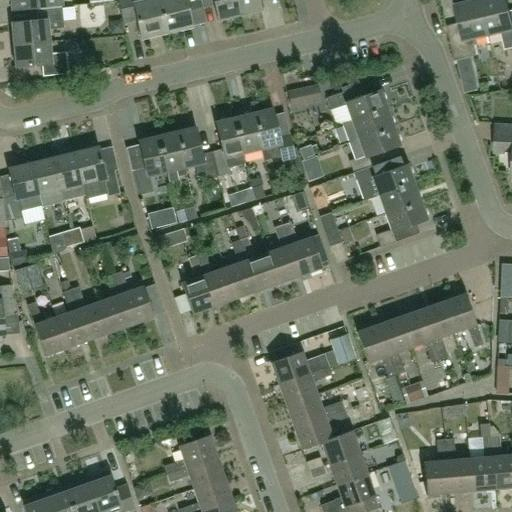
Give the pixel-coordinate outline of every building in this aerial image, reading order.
[(8,0),(8,1),(10,1),(11,12),(31,10),(36,10),(61,8),(60,0),(8,0)] [(157,0),(115,0),(121,23),(136,20),(140,39),(165,33),(157,0)] [(198,1),(199,1),(198,0),(157,0),(165,33),(191,27),(190,26),(203,23),(200,9),(198,1)] [(198,0),(199,1),(198,1),(200,9),(212,6),(216,22),(238,16),(234,0),(198,0)] [(234,0),(238,16),(260,11),(257,0),(234,0)] [(488,0),(480,2),(488,36),(500,34),(505,51),(511,49),(511,18),(510,19),(505,0),(488,0)] [(488,36),(480,2),(454,9),(460,31),(448,34),(455,62),(479,56),(475,40),(488,36)] [(75,3),(62,5),(64,18),(76,16),(75,3)] [(36,10),(37,22),(11,24),(13,47),(49,43),(48,30),(63,29),(61,8),(36,10)] [(50,53),(49,43),(13,47),(15,69),(42,66),(43,77),(69,75),(67,52),(50,53)] [(270,99),(286,98),(285,73),(269,74),(270,99)] [(327,100),(335,124),(341,125),(385,109),(379,92),(365,97),(360,83),(341,90),(342,94),(327,100)] [(409,83),(391,91),(397,105),(416,97),(409,83)] [(300,104),(321,102),(319,85),(298,87),(300,104)] [(281,156),(282,162),(294,159),(283,114),(274,116),(273,109),(254,114),(262,151),(261,152),(263,161),(281,156)] [(391,127),(385,109),(341,125),(342,126),(348,142),(391,127)] [(233,119),(243,156),(261,152),(262,151),(254,114),(233,119)] [(221,150),(212,152),(217,178),(230,175),(229,169),(245,165),(243,156),(233,119),(215,123),(221,150)] [(511,182),(511,126),(494,126),(493,154),(511,154),(511,182)] [(399,147),(391,127),(348,142),(354,160),(349,162),(353,173),(377,164),(374,156),(399,147)] [(217,178),(212,152),(202,155),(196,128),(175,133),(184,170),(195,167),(197,174),(203,172),(205,181),(217,178)] [(178,177),(186,175),(184,170),(175,133),(157,138),(165,174),(177,171),(178,177)] [(165,174),(157,138),(139,142),(145,168),(135,171),(141,196),(153,193),(150,178),(165,174)] [(313,156),(310,145),(299,149),(302,159),(313,156)] [(85,200),(106,195),(106,197),(119,194),(113,172),(104,174),(97,148),(75,154),(85,196),(84,196),(84,197),(85,200)] [(85,196),(75,154),(52,159),(62,203),(84,197),(84,196),(85,196)] [(62,203),(52,159),(28,165),(40,208),(62,203)] [(364,202),(378,197),(378,196),(413,183),(407,166),(381,175),(377,164),(353,173),(364,202)] [(40,208),(28,165),(8,170),(15,197),(2,200),(4,222),(21,218),(20,213),(40,208)] [(413,183),(378,196),(378,197),(384,214),(420,201),(413,183)] [(255,200),(262,198),(264,197),(260,186),(251,189),(255,200)] [(427,220),(420,201),(384,214),(390,230),(376,235),(381,248),(418,235),(415,224),(427,220)] [(187,221),(196,219),(194,208),(184,211),(187,221)] [(330,215),(319,219),(329,247),(340,243),(330,215)] [(281,227),(299,277),(321,270),(310,239),(296,244),(289,225),(281,227)] [(267,254),(278,285),(299,277),(281,227),(273,230),(280,250),(267,254)] [(78,228),(69,231),(74,247),(83,244),(78,228)] [(52,253),(74,247),(69,231),(48,237),(52,253)] [(239,243),(256,292),(278,285),(267,254),(253,259),(247,240),(239,243)] [(224,269),(234,300),(256,292),(239,243),(230,246),(237,264),(224,269)] [(195,258),(213,307),(234,300),(224,269),(210,274),(204,255),(195,258)] [(213,307),(195,258),(187,261),(194,280),(180,284),(191,315),(213,307)] [(42,286),(36,264),(13,271),(20,293),(42,286)] [(113,276),(131,326),(152,318),(142,288),(128,293),(121,273),(113,276)] [(109,333),(131,326),(113,276),(105,279),(112,298),(98,303),(109,333)] [(0,286),(0,336),(4,336),(2,316),(12,315),(9,286),(0,286)] [(87,341),(109,333),(98,303),(85,308),(78,289),(70,292),(87,341)] [(87,341),(70,292),(61,295),(68,314),(55,319),(66,349),(87,341)] [(443,303),(454,335),(468,330),(475,349),(483,346),(464,296),(443,303)] [(421,311),(439,362),(448,359),(441,340),(454,335),(443,303),(421,311)] [(44,357),(66,349),(55,319),(42,323),(35,304),(27,308),(44,357)] [(400,319),(411,350),(424,345),(431,365),(439,362),(421,311),(400,319)] [(378,327),(397,377),(405,374),(398,355),(411,350),(400,319),(378,327)] [(397,377),(378,327),(357,334),(368,365),(381,360),(388,380),(397,377)] [(346,335),(331,340),(339,364),(354,359),(346,335)] [(270,365),(278,387),(329,369),(326,361),(306,368),(301,354),(270,365)] [(469,363),(479,380),(493,372),(483,355),(469,363)] [(285,408),(317,397),(312,384),(332,377),(329,369),(278,387),(285,408)] [(418,383),(404,388),(409,404),(424,399),(418,383)] [(285,408),(293,430),(344,412),(341,404),(321,411),(317,397),(285,408)] [(321,444),(332,440),(331,440),(327,427),(346,420),(344,412),(293,430),(301,452),(321,445),(321,444)] [(328,466),(359,455),(351,433),(331,440),(332,440),(321,444),(321,445),(325,457),(328,466)] [(166,477),(216,459),(208,437),(177,448),(182,462),(163,468),(166,477)] [(490,439),(494,491),(511,489),(511,456),(500,458),(499,438),(490,439)] [(469,460),(472,493),(494,491),(490,439),(481,440),(483,459),(469,460)] [(445,443),(449,495),(472,493),(469,460),(455,461),(453,442),(445,443)] [(449,495),(445,443),(436,443),(438,463),(423,465),(426,497),(449,495)] [(336,487),(367,476),(359,455),(328,466),(331,474),(336,487)] [(193,492),(224,481),(216,459),(166,477),(169,485),(188,478),(193,492)] [(308,473),(323,467),(320,459),(305,464),(308,473)] [(404,461),(388,467),(395,486),(411,481),(404,461)] [(311,481),(326,475),(323,467),(308,473),(311,481)] [(86,480),(97,511),(105,511),(119,507),(121,511),(128,511),(133,510),(125,486),(114,490),(108,472),(86,480)] [(367,476),(336,487),(340,499),(333,502),(333,503),(320,508),(321,511),(371,511),(377,510),(373,499),(375,498),(367,476)] [(97,511),(86,480),(64,488),(72,511),(97,511)] [(224,481),(193,492),(198,505),(178,511),(202,511),(231,502),(224,481)] [(72,511),(64,488),(43,496),(48,511),(72,511)] [(48,511),(43,496),(21,503),(23,511),(48,511)] [(159,511),(157,499),(143,502),(144,511),(159,511)] [(234,511),(231,502),(202,511),(234,511)]
